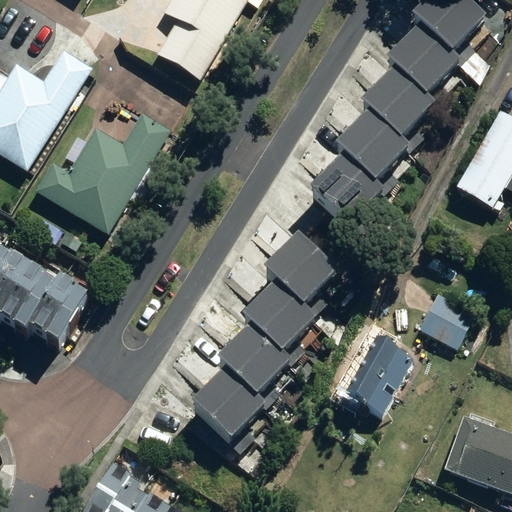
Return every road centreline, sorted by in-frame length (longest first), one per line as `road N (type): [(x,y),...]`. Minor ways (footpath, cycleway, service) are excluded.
road 1 (residential): [(263,162),(154,343),(110,370)]
road 2 (residential): [(110,370),(117,326),(230,142)]
road 3 (residential): [(362,0),(263,162)]
road 4 (residential): [(230,142),(319,0)]
